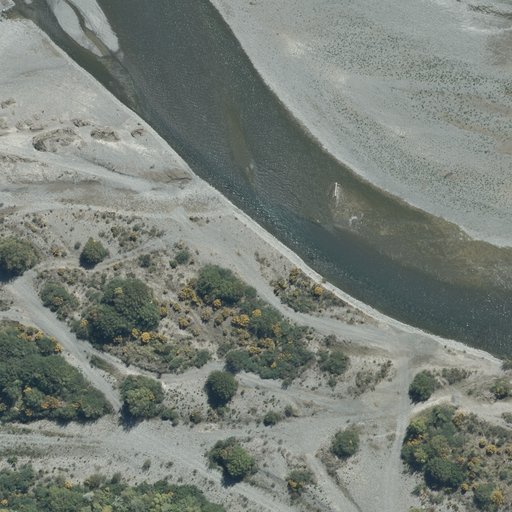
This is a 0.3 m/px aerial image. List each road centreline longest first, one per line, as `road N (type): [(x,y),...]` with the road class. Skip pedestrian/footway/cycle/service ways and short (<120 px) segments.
road 1 (track): [(0,441),(161,447),(403,413),(455,397),(511,424)]
road 2 (track): [(387,511),(403,413),(392,342),(286,312),(178,214)]
road 3 (track): [(278,511),(161,447),(0,273)]
